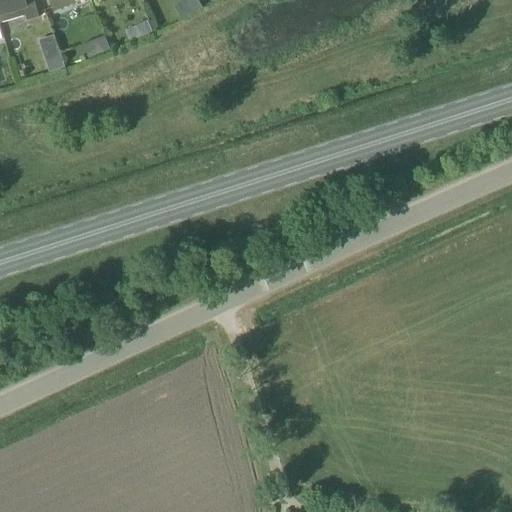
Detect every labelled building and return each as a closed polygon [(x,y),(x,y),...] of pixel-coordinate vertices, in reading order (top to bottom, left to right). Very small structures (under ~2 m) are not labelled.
[(0,0),(0,25),(0,27),(25,20),(26,23),(39,19),(33,0),(0,0)] [(73,0),(48,0),(53,13),(75,4),(73,0)] [(151,34),(146,23),(136,28),(141,38),(151,34)] [(73,64),(89,57),(82,43),(67,51),(73,64)] [(452,185),(425,196),(429,206),(456,196),(452,185)]
